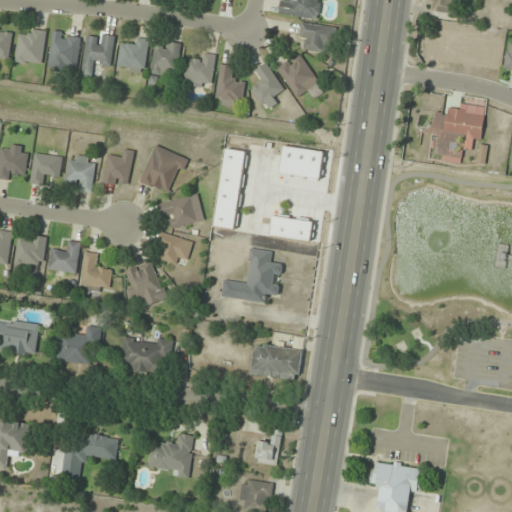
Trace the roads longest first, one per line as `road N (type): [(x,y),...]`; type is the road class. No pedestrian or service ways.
road 1 (secondary): [(311,511),(390,0)]
road 2 (residential): [(327,420),(221,400),(146,411),(0,393)]
road 3 (residential): [(249,32),(2,0)]
road 4 (residential): [(511,97),(380,71)]
road 5 (residential): [(124,225),(0,204)]
